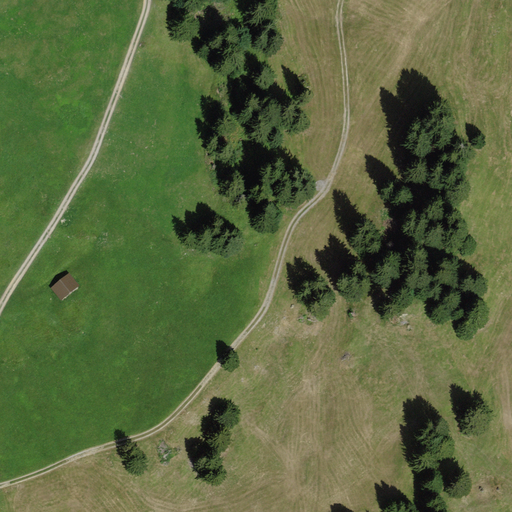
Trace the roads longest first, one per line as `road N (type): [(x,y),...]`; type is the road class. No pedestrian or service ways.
road 1 (track): [(341,0),(342,152),(331,181),(297,220),(265,302),(156,428),(0,486)]
road 2 (track): [(144,0),(92,152),(0,304)]
